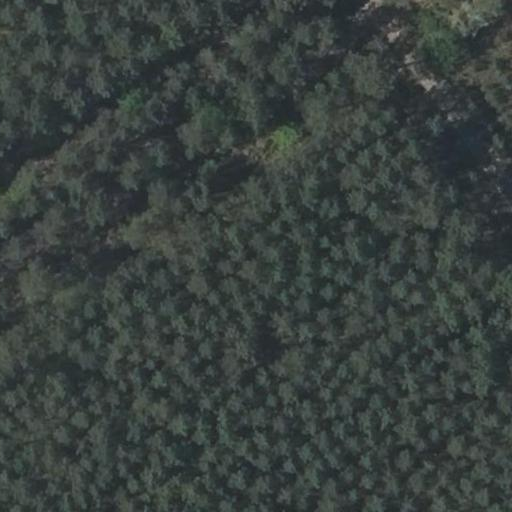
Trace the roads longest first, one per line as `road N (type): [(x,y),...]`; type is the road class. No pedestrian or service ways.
road 1 (track): [(412,0),(0,272)]
road 2 (track): [(391,0),(511,178)]
